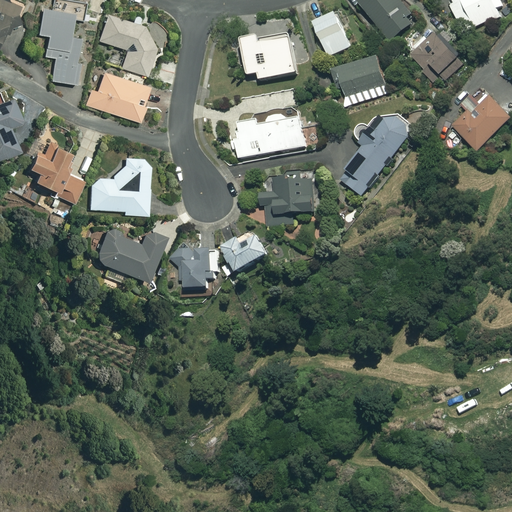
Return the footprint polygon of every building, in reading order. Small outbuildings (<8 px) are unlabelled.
[(0,0),(0,53),(19,5),(5,0),(0,0)] [(82,4),(54,0),(53,0),(52,11),(41,9),(38,35),(47,36),(44,56),(55,58),(52,81),(73,84),(76,62),(73,62),(77,37),(70,36),(72,19),(80,20),(82,4)] [(410,14),(398,0),(361,0),(358,3),(392,42),(412,25),(406,18),(410,14)] [(453,0),(456,5),(452,7),(465,35),(501,17),(497,10),(504,7),(500,0),(453,0)] [(352,48),(336,14),(314,24),(329,58),(352,48)] [(155,48),(144,26),(107,15),(99,41),(126,50),(121,68),(146,76),(155,48)] [(414,58),(438,89),(464,69),(451,53),(454,51),(441,34),(420,51),(414,58)] [(297,74),(290,37),(260,43),(260,39),(241,42),(248,77),(259,75),(260,82),(297,74)] [(390,94),(379,57),(333,71),(337,84),(342,82),(349,107),(390,94)] [(147,86),(93,70),(83,106),(137,121),(147,86)] [(9,97),(0,100),(0,158),(16,152),(7,129),(19,124),(9,97)] [(475,115),(470,110),(453,126),(478,153),(511,120),(511,119),(493,99),(475,115)] [(391,116),(377,134),(366,126),(362,126),(356,130),(355,135),(356,139),(366,147),(340,180),(362,197),(413,132),(391,116)] [(307,147),(302,120),(260,127),(259,122),(239,126),(242,141),(236,142),(240,160),(307,147)] [(61,173),(69,154),(46,144),(42,153),(33,150),(26,168),(36,172),(32,182),(54,191),(52,194),(73,203),(82,182),(61,173)] [(97,178),(90,184),(89,210),(123,211),(123,214),(147,215),(149,165),(141,158),(124,158),(124,164),(109,179),(97,178)] [(314,180),(274,181),(274,194),(261,194),(261,207),(267,207),(267,227),(295,227),(295,214),(315,214),(314,180)] [(138,242),(104,229),(92,261),(145,281),(162,236),(143,229),(138,242)] [(268,256),(254,232),(223,250),(237,274),(268,256)] [(219,250),(172,252),(173,290),(208,288),(207,279),(220,279),(219,250)]
